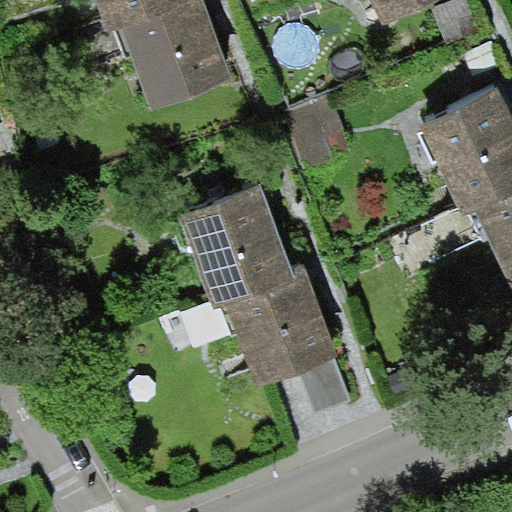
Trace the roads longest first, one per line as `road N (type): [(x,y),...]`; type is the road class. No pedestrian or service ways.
road 1 (residential): [(511,401),(255,511)]
road 2 (residential): [(89,511),(0,347)]
